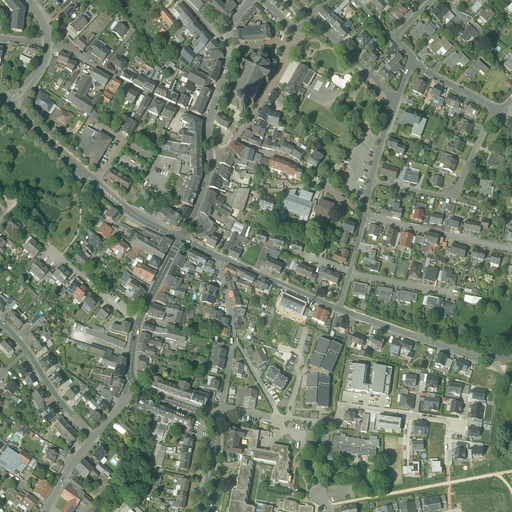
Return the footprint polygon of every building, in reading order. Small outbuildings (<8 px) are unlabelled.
[(2,0),(3,0),(2,1),(7,8),(8,7),(11,10),(19,3),(16,0),(2,0)] [(60,2),(59,1),(58,0),(53,0),(49,3),(55,10),(59,7),(62,4),(60,2)] [(189,0),(188,2),(198,12),(205,5),(200,0),(189,0)] [(228,17),(230,19),(233,16),(231,13),(237,7),(231,2),(229,4),(229,3),(226,6),(227,6),(225,8),(217,0),(216,2),(211,6),(211,7),(220,16),(223,14),(227,18),(228,17)] [(318,14),(326,21),(332,15),(328,11),(338,1),(336,0),(332,0),(325,8),(318,14)] [(377,0),(372,5),(380,13),(387,7),(380,0),(377,0)] [(400,6),(402,8),(405,6),(400,0),(397,3),(400,6)] [(349,3),(347,1),(343,4),(338,9),(340,12),(349,3)] [(25,10),(19,3),(11,10),(13,13),(12,14),(12,18),(13,18),(13,23),(11,23),(10,30),(15,30),(15,32),(22,33),(23,24),(21,24),(23,13),(24,13),(25,10)] [(431,14),(439,21),(449,11),(441,4),(431,14)] [(174,10),(176,13),(180,17),(186,12),(180,5),(174,10)] [(75,6),(72,9),(70,7),(62,14),(68,20),(74,15),(75,13),(75,12),(78,10),(77,9),(78,9),(78,8),(77,6),(75,6)] [(396,18),(399,21),(401,18),(402,18),(404,16),(404,15),(407,13),(402,8),(400,6),(394,11),(396,12),(393,15),(393,16),(395,18),(396,18)] [(479,16),(485,21),(488,17),(491,19),(494,15),(486,8),(479,16)] [(77,17),(79,19),(81,18),(85,15),(88,12),(86,9),(77,17)] [(251,9),(240,23),(245,27),(253,18),(256,13),(254,11),(251,9)] [(338,9),(332,15),(339,22),(340,21),(341,21),(338,17),(342,14),(340,12),(338,9)] [(170,28),(175,24),(173,23),(165,12),(160,15),(159,15),(161,18),(169,28),(170,28)] [(189,16),(186,12),(180,17),(177,19),(181,24),(184,22),(183,21),(189,16)] [(333,28),(339,22),(332,15),(326,21),(333,28)] [(196,24),(189,16),(183,21),(184,22),(181,24),(185,29),(187,31),(196,24),(195,24),(196,24)] [(86,24),(84,22),(81,18),(79,19),(70,27),(76,34),(86,24)] [(344,25),(341,21),(340,21),(339,22),(333,28),(337,32),(344,25)] [(427,24),(434,31),(437,29),(429,22),(427,24)] [(454,26),(450,22),(446,26),(450,30),(454,26)] [(237,26),(233,32),(244,32),(245,31),(245,29),(245,27),(240,23),(237,26)] [(245,29),(245,31),(250,31),(250,34),(263,33),(262,28),(260,28),(260,26),(259,23),(257,24),(257,23),(256,23),(255,23),(254,23),(253,24),(251,24),(248,27),(247,28),(248,29),(245,29)] [(112,32),(120,39),(126,30),(122,27),(118,24),(113,32),(112,32)] [(201,30),(196,24),(187,31),(191,36),(193,38),(201,30)] [(410,34),(417,41),(422,37),(420,35),(424,32),(425,31),(431,37),(435,32),(434,31),(427,24),(423,27),(420,24),(410,34)] [(347,27),(344,25),(337,32),(343,39),(349,33),(344,29),(346,27),(346,28),(347,27)] [(262,28),(263,33),(263,40),(263,41),(271,40),(270,29),(268,27),(262,28)] [(454,32),(460,37),(464,33),(458,28),(454,32)] [(468,28),(464,33),(460,37),(466,42),(471,36),(472,35),(477,39),(478,38),(480,36),(479,36),(476,33),(471,28),(469,30),(468,28)] [(187,31),(185,29),(183,30),(183,29),(177,35),(179,37),(187,31)] [(203,32),(201,30),(193,38),(195,40),(199,36),(203,32)] [(356,42),(366,52),(383,36),(377,30),(371,36),(369,36),(366,33),(365,33),(356,42)] [(187,31),(179,37),(177,39),(180,43),(181,44),(191,36),(187,31)] [(263,40),(263,33),(250,34),(250,31),(245,31),(244,32),(245,42),(263,40)] [(245,42),(244,32),(233,32),(234,43),(245,42)] [(88,41),(86,43),(88,45),(94,37),(91,34),(86,40),(88,41)] [(212,39),(205,34),(202,37),(197,42),(200,44),(204,47),(212,39)] [(82,52),(88,45),(86,43),(80,38),(75,45),(82,52)] [(428,48),(435,56),(440,50),(439,48),(441,46),(441,47),(442,46),(448,51),(452,47),(444,39),(440,42),(437,39),(435,41),(430,45),(428,48)] [(91,47),(94,49),(97,45),(100,42),(97,40),(91,47)] [(206,49),(208,52),(221,50),(219,48),(214,42),(206,49)] [(179,56),(190,65),(192,62),(196,56),(204,47),(200,44),(192,54),(186,48),(179,56)] [(91,54),(97,58),(103,49),(97,45),(94,49),(91,54)] [(385,55),(388,57),(396,49),(393,46),(389,50),(385,55)] [(26,55),(34,58),(39,50),(30,47),(26,55)] [(115,57),(119,60),(121,57),(125,51),(122,48),(115,57)] [(108,53),(103,49),(97,58),(102,62),(104,59),(109,53),(108,53)] [(208,52),(211,60),(223,58),(221,50),(208,52)] [(372,61),(374,63),(380,57),(374,51),(367,58),(371,62),(372,61)] [(104,59),(108,62),(113,54),(109,52),(108,53),(109,53),(104,59)] [(242,111),(243,111),(244,110),(245,111),(246,110),(245,109),(245,108),(247,108),(247,107),(247,106),(246,106),(247,105),(248,105),(248,104),(247,104),(248,102),(253,104),(253,105),(254,105),(254,103),(256,99),(257,99),(257,98),(256,98),(258,94),(259,94),(258,93),(260,89),(261,90),(261,89),(260,88),(262,84),(263,85),(264,84),(263,83),(264,81),(266,82),(266,83),(268,84),(269,83),(269,82),(269,81),(272,74),(273,73),(273,72),(274,68),(275,69),(275,68),(276,64),(277,64),(277,63),(276,63),(271,61),(271,60),(270,60),(269,60),(269,59),(267,59),(266,57),(267,56),(267,55),(266,56),(263,55),(263,53),(262,53),(262,55),(259,56),(258,55),(259,56),(257,59),(255,58),(253,59),(252,58),(252,59),(250,63),(246,61),(246,60),(245,61),(246,62),(244,64),(243,64),(242,63),(241,66),(242,66),(243,66),(242,69),(241,69),(241,71),(241,72),(242,72),(243,72),(246,73),(245,75),(243,75),(243,76),(244,76),(242,80),(241,80),(242,81),(240,85),(239,85),(240,86),(238,90),(237,89),(237,90),(238,91),(236,95),(234,96),(235,97),(236,96),(240,98),(240,99),(240,100),(239,100),(238,101),(239,101),(237,106),(236,105),(236,106),(237,107),(237,108),(238,109),(238,108),(243,110),(242,111)] [(444,63),(451,70),(456,65),(454,64),(458,60),(458,61),(459,60),(465,66),(469,62),(461,53),(457,56),(455,53),(454,53),(452,55),(444,63)] [(55,68),(64,71),(65,70),(69,63),(68,62),(69,58),(59,54),(57,62),(54,68),(55,68)] [(398,54),(395,57),(396,58),(391,63),(395,67),(398,64),(403,59),(400,57),(401,57),(398,54)] [(187,69),(190,65),(179,56),(176,59),(187,69)] [(196,63),(199,65),(202,60),(199,58),(196,56),(192,62),(195,64),(196,63)] [(110,65),(120,72),(123,67),(125,64),(119,60),(115,57),(110,65)] [(47,74),(52,76),(55,68),(54,68),(57,62),(51,60),(49,67),(49,68),(47,74)] [(69,63),(65,70),(68,71),(71,73),(76,66),(70,62),(69,63)] [(144,66),(143,68),(146,70),(151,73),(155,67),(146,62),(144,66)] [(210,69),(211,69),(219,72),(222,64),(217,62),(216,64),(212,63),(210,69)] [(471,74),(474,77),(480,70),(485,74),(488,71),(481,64),(478,62),(473,67),(468,72),(471,74)] [(316,74),(310,71),(299,65),(287,87),(298,93),(300,89),(303,84),(308,88),(316,74)] [(155,67),(151,73),(151,74),(148,79),(151,81),(156,72),(157,73),(160,70),(155,67)] [(378,74),(383,79),(389,73),(386,70),(384,68),(378,74)] [(220,73),(219,72),(211,69),(209,75),(208,74),(207,76),(208,77),(207,79),(211,81),(214,82),(215,83),(220,73)] [(67,73),(68,71),(65,70),(64,71),(59,80),(62,82),(68,73),(67,73)] [(93,70),(90,76),(89,77),(89,78),(88,78),(96,83),(101,74),(93,70)] [(120,78),(126,81),(131,73),(126,70),(123,74),(120,78)] [(202,88),(206,90),(211,81),(207,79),(195,72),(192,70),(189,75),(188,77),(186,80),(187,81),(194,84),(202,88)] [(63,90),(66,92),(78,74),(74,71),(63,90)] [(126,81),(131,83),(136,76),(131,73),(126,81)] [(392,76),(389,73),(383,79),(388,84),(394,78),(392,76)] [(96,83),(104,87),(110,79),(101,74),(96,83)] [(138,77),(136,76),(131,83),(133,85),(139,77),(138,76),(138,77)] [(344,81),(342,81),(338,87),(341,89),(345,91),(349,84),(351,83),(352,81),(352,79),(351,77),(349,76),(347,76),(345,77),(344,79),(344,81)] [(79,89),(76,95),(82,98),(90,83),(94,86),(96,83),(88,78),(89,78),(87,77),(86,77),(84,81),(79,89)] [(143,89),(147,81),(144,80),(139,77),(133,85),(142,90),(143,89)] [(334,85),(338,87),(342,81),(339,80),(338,78),(336,77),(334,77),(333,78),(332,80),(332,82),(333,84),(334,85)] [(108,89),(115,93),(121,84),(113,80),(108,89)] [(156,86),(153,84),(147,81),(143,89),(151,94),(156,86)] [(171,93),(172,91),(173,90),(176,83),(174,82),(172,81),(172,82),(169,88),(168,90),(167,91),(171,93)] [(413,91),(421,95),(426,85),(417,81),(415,85),(416,85),(413,91)] [(154,95),(164,99),(167,91),(168,90),(165,89),(159,86),(154,95)] [(296,97),(301,100),(303,96),(298,93),(287,87),(283,93),(286,95),(288,96),(294,100),(296,97)] [(431,94),(439,98),(443,91),(435,87),(431,94)] [(193,96),(198,98),(207,102),(211,93),(210,92),(206,90),(202,88),(201,91),(200,91),(199,93),(195,91),(193,96)] [(128,103),(132,105),(137,96),(126,90),(121,99),(125,102),(124,104),(126,105),(128,103)] [(179,96),(172,93),(171,93),(167,91),(164,99),(166,100),(175,105),(179,97),(179,96)] [(189,91),(185,98),(182,97),(177,106),(184,109),(185,107),(188,99),(190,95),(191,92),(189,91)] [(269,100),(273,103),(275,100),(279,94),(274,91),(272,95),(269,100)] [(95,98),(92,104),(95,106),(99,99),(100,99),(102,95),(98,92),(95,98)] [(33,103),(48,112),(53,105),(44,100),(46,97),(40,93),(33,103)] [(70,93),(65,101),(71,104),(75,96),(70,93)] [(89,116),(95,106),(92,104),(82,98),(76,95),(75,96),(71,104),(89,116)] [(100,99),(108,104),(111,100),(103,95),(100,99)] [(185,107),(187,109),(192,99),(197,101),(198,98),(193,96),(190,95),(188,99),(185,107)] [(458,109),(458,108),(461,100),(449,96),(446,105),(458,109)] [(141,104),(139,107),(145,110),(151,101),(145,97),(141,104)] [(197,101),(193,108),(191,112),(199,116),(201,115),(207,102),(198,98),(197,101)] [(56,108),(59,110),(64,103),(61,100),(56,107),(56,108)] [(148,112),(157,117),(163,106),(153,102),(148,112)] [(464,112),(476,118),(480,110),(467,104),(464,110),(464,111),(464,112)] [(48,112),(51,115),(56,108),(56,107),(53,105),(48,112)] [(143,112),(145,110),(139,107),(139,108),(135,114),(135,115),(140,117),(143,112)] [(167,120),(170,122),(175,111),(165,107),(161,117),(165,119),(167,120)] [(225,119),(231,122),(233,118),(223,113),(225,110),(219,107),(217,114),(218,116),(221,115),(225,119)] [(272,113),(270,112),(264,109),(258,119),(265,124),(266,122),(272,113)] [(411,135),(420,138),(426,121),(421,119),(422,115),(407,110),(408,110),(405,116),(403,123),(402,123),(414,127),(411,135)] [(65,126),(67,123),(71,118),(72,119),(74,117),(68,113),(66,115),(61,111),(55,120),(65,126)] [(89,116),(96,120),(99,116),(92,111),(89,116)] [(266,122),(268,124),(270,125),(275,126),(277,127),(278,127),(281,115),(272,113),(266,122)] [(122,133),(128,137),(129,137),(137,123),(140,117),(135,115),(133,119),(131,122),(128,121),(124,128),(121,132),(122,133)] [(186,134),(200,138),(200,129),(201,123),(185,115),(182,122),(185,124),(188,125),(187,133),(186,134)] [(220,127),(227,130),(231,122),(225,119),(221,115),(218,116),(214,121),(220,127)] [(156,134),(157,134),(159,135),(159,136),(162,131),(167,120),(165,119),(164,121),(162,122),(156,134)] [(257,122),(254,128),(264,131),(264,130),(266,126),(267,125),(257,122)] [(463,134),(468,136),(470,132),(472,127),(466,125),(463,124),(461,132),(464,133),(463,134)] [(506,138),(511,140),(511,137),(511,125),(510,125),(508,130),(505,129),(502,136),(506,137),(506,138)] [(87,162),(95,167),(104,152),(106,150),(107,148),(108,146),(109,144),(111,142),(99,134),(98,135),(86,128),(81,137),(77,143),(73,149),(74,149),(75,151),(77,151),(81,154),(80,155),(88,160),(87,162)] [(254,128),(251,134),(258,137),(263,139),(265,136),(263,136),(265,132),(264,131),(254,128)] [(165,132),(162,131),(159,136),(159,135),(158,137),(157,140),(161,141),(165,132)] [(190,146),(201,147),(200,138),(186,134),(187,133),(182,132),(179,131),(178,136),(176,140),(177,141),(181,142),(181,145),(190,146)] [(242,142),(254,146),(257,140),(258,137),(251,134),(247,132),(246,133),(244,136),(241,141),(242,141),(242,142)] [(272,138),(271,142),(275,143),(276,140),(280,141),(282,136),(274,134),(273,138),(272,138)] [(285,141),(284,143),(287,144),(290,137),(283,134),(282,139),(285,141)] [(280,153),(283,145),(284,143),(285,141),(282,139),(281,141),(280,143),(279,143),(278,146),(275,144),(274,147),(272,151),(280,153)] [(262,149),(272,151),(274,147),(270,146),(271,142),(266,140),(262,149)] [(387,149),(394,151),(396,151),(397,146),(398,143),(389,140),(387,149)] [(446,151),(453,154),(454,151),(461,154),(463,149),(462,149),(464,144),(459,143),(455,141),(453,147),(451,146),(449,145),(446,151)] [(158,151),(169,153),(170,143),(162,142),(158,151)] [(175,144),(170,143),(169,153),(177,155),(190,158),(190,155),(190,146),(181,145),(175,144)] [(233,143),(229,149),(236,156),(243,161),(246,149),(244,149),(233,143)] [(280,153),(287,155),(291,148),(288,146),(283,145),(280,153)] [(190,155),(201,156),(201,147),(190,146),(190,155)] [(406,148),(397,146),(396,151),(394,151),(394,153),(394,154),(403,157),(406,148)] [(297,147),(295,149),(290,156),(290,157),(299,161),(305,152),(297,147)] [(224,155),(232,159),(234,157),(236,156),(229,149),(224,155)] [(247,163),(252,163),(254,154),(255,153),(246,149),(243,161),(242,162),(247,163)] [(176,160),(177,155),(169,153),(158,151),(157,150),(156,156),(176,160)] [(307,164),(316,170),(323,158),(315,152),(307,164)] [(486,165),(490,167),(493,163),(500,166),(503,158),(499,156),(499,155),(494,153),(493,156),(491,155),(490,159),(486,165)] [(262,157),(254,154),(252,163),(253,164),(260,165),(261,158),(262,157)] [(440,164),(444,166),(445,166),(448,159),(449,156),(444,154),(440,164)] [(234,162),(235,160),(232,159),(224,155),(220,164),(230,169),(231,167),(235,169),(236,165),(234,162)] [(189,171),(193,171),(199,171),(201,171),(201,159),(190,158),(189,163),(189,171)] [(269,169),(275,171),(278,161),(274,160),(271,159),(271,161),(269,166),(269,169)] [(453,161),(448,159),(445,166),(444,166),(442,170),(448,172),(452,173),(454,169),(456,162),(453,161)] [(172,173),(178,175),(181,166),(180,166),(181,162),(176,161),(172,173)] [(275,171),(281,172),(284,163),(280,162),(281,161),(278,161),(275,171)] [(281,173),(287,175),(290,166),(290,165),(287,164),(284,163),(281,172),(281,173)] [(294,176),(295,170),(296,168),(292,167),(293,167),(290,166),(287,175),(287,176),(293,178),(294,176)] [(219,167),(214,176),(222,180),(226,181),(228,178),(229,178),(230,176),(229,175),(230,172),(219,167)] [(380,176),(395,180),(398,172),(391,170),(391,169),(383,167),(380,176)] [(119,188),(126,192),(131,183),(121,177),(122,177),(119,175),(118,176),(110,170),(104,179),(112,183),(112,184),(119,188)] [(299,171),(295,170),(294,176),(297,177),(296,180),(301,181),(303,174),(302,174),(302,172),(299,171)] [(404,182),(417,185),(418,176),(406,173),(404,182)] [(174,193),(182,195),(188,178),(180,176),(174,193)] [(214,176),(210,185),(219,188),(220,184),(222,180),(214,176)] [(192,203),(199,180),(192,179),(188,178),(182,195),(181,198),(183,200),(192,203)] [(432,188),(440,189),(442,179),(435,178),(434,183),(433,183),(432,188)] [(201,180),(200,180),(199,180),(192,203),(183,200),(181,198),(179,203),(191,208),(201,180)] [(222,180),(220,184),(231,189),(232,183),(226,181),(222,180)] [(481,196),(490,197),(491,183),(480,181),(480,186),(480,187),(482,187),(481,196)] [(237,196),(232,210),(238,212),(242,213),(250,190),(238,190),(237,196)] [(303,222),(306,223),(311,211),(314,212),(316,203),(313,202),(312,204),(310,203),(313,195),(301,191),(299,199),(294,197),(297,190),(288,192),(287,195),(286,194),(279,214),(280,214),(283,215),(285,210),(286,210),(288,211),(288,212),(292,214),(292,213),(298,214),(297,215),(300,216),(301,216),(301,215),(304,217),(302,222),(303,222)] [(208,192),(204,203),(212,207),(217,196),(208,192)] [(228,216),(230,217),(231,215),(231,213),(224,209),(226,206),(222,205),(225,199),(217,196),(212,207),(214,208),(228,216)] [(271,212),(272,213),(273,208),(276,200),(275,200),(271,199),(271,200),(262,197),(259,207),(267,209),(266,211),(271,212)] [(204,203),(201,210),(209,216),(212,207),(204,203)] [(325,219),(330,221),(333,212),(332,211),(334,206),(324,203),(323,204),(320,203),(318,207),(316,213),(316,214),(321,216),(322,217),(326,218),(325,219)] [(417,204),(415,212),(426,214),(427,206),(417,204)] [(178,215),(177,216),(182,219),(184,220),(185,221),(190,211),(182,207),(178,215)] [(112,223),(114,224),(120,216),(111,208),(108,212),(110,214),(107,218),(112,223)] [(160,213),(166,218),(167,217),(171,212),(165,208),(160,213)] [(391,219),(393,211),(389,210),(382,208),(380,216),(386,217),(386,218),(391,219)] [(207,219),(209,216),(201,210),(200,213),(207,219)] [(232,210),(231,213),(231,215),(230,217),(236,221),(237,215),(238,212),(232,210)] [(284,215),(286,210),(285,210),(283,215),(280,214),(278,220),(285,222),(287,216),(284,215)] [(402,212),(398,212),(393,211),(391,219),(400,221),(402,212)] [(176,229),(182,219),(177,216),(173,214),(171,212),(167,217),(168,218),(165,223),(169,225),(168,226),(171,227),(172,227),(176,229)] [(425,219),(426,214),(415,212),(414,216),(413,221),(418,222),(419,223),(421,223),(422,223),(422,222),(423,218),(425,219)] [(197,217),(212,228),(214,225),(207,219),(200,213),(199,214),(198,217),(197,217)] [(430,224),(441,226),(443,217),(439,217),(438,216),(438,215),(437,215),(436,215),(435,216),(431,215),(430,224)] [(223,224),(231,229),(236,221),(230,217),(228,216),(223,224)] [(207,235),(212,228),(197,217),(196,219),(197,220),(195,222),(195,223),(196,223),(196,224),(195,225),(196,225),(197,228),(196,228),(194,229),(195,231),(194,233),(196,236),(195,237),(196,237),(198,236),(199,240),(203,239),(205,240),(207,236),(207,235)] [(450,228),(458,229),(459,221),(452,219),(451,220),(450,227),(450,228)] [(104,225),(109,230),(112,227),(103,220),(101,223),(104,226),(104,225)] [(481,226),(481,228),(484,229),(484,230),(488,231),(489,222),(482,221),(481,225),(481,226)] [(18,231),(12,226),(9,223),(8,222),(1,230),(9,237),(12,234),(15,235),(18,231)] [(18,231),(21,233),(23,231),(24,230),(23,229),(19,226),(15,222),(12,226),(18,231)] [(235,222),(231,232),(240,236),(244,226),(235,222)] [(464,231),(472,232),(473,224),(465,222),(464,231)] [(341,240),(346,242),(348,234),(353,235),(356,227),(346,223),(341,240)] [(136,235),(149,243),(150,241),(153,243),(154,239),(144,233),(144,234),(143,234),(137,232),(120,224),(119,227),(127,231),(133,233),(135,235),(136,235)] [(480,234),(481,229),(481,228),(481,226),(481,225),(473,224),(472,232),(480,234)] [(97,232),(105,239),(108,236),(107,236),(111,231),(109,230),(104,225),(104,226),(100,230),(99,229),(99,230),(98,230),(97,231),(97,232)] [(205,240),(208,241),(210,236),(212,237),(216,230),(217,230),(218,228),(215,225),(214,225),(212,228),(207,235),(207,236),(205,240)] [(377,238),(377,239),(378,234),(379,229),(371,227),(371,229),(370,231),(369,237),(374,238),(374,236),(377,237),(377,238)] [(154,239),(155,240),(157,236),(144,230),(143,234),(144,234),(144,233),(154,239)] [(91,236),(95,239),(97,237),(91,232),(90,231),(88,234),(91,236)] [(389,232),(387,242),(394,244),(395,244),(398,234),(389,232)] [(256,240),(265,243),(267,239),(268,236),(267,236),(258,233),(256,240)] [(405,249),(410,250),(411,244),(413,238),(413,237),(404,234),(401,244),(400,248),(405,249)] [(426,234),(425,239),(424,243),(427,244),(426,248),(424,247),(422,254),(424,254),(424,255),(425,256),(427,256),(428,255),(433,236),(426,234)] [(161,262),(166,253),(158,248),(149,243),(136,235),(135,235),(132,241),(131,242),(130,243),(130,244),(141,251),(152,257),(161,262)] [(89,240),(88,242),(96,249),(97,249),(98,247),(98,246),(100,244),(97,241),(98,240),(97,240),(96,240),(95,239),(91,236),(89,239),(89,240)] [(160,243),(158,248),(166,253),(172,243),(163,239),(157,236),(155,240),(160,243)] [(206,244),(215,248),(219,240),(212,237),(210,236),(208,241),(206,244)] [(233,246),(232,248),(236,250),(238,246),(239,242),(247,245),(248,241),(247,240),(237,236),(233,246)] [(431,256),(433,249),(434,246),(437,247),(437,246),(437,244),(438,239),(439,237),(433,236),(428,255),(431,256)] [(273,245),(283,248),(285,240),(276,238),(275,237),(274,241),(273,245)] [(155,240),(154,239),(153,243),(150,241),(149,243),(158,248),(160,243),(155,240)] [(24,249),(29,254),(37,245),(32,241),(27,245),(24,249)] [(95,250),(96,249),(88,242),(87,243),(86,242),(82,246),(92,254),(93,254),(94,253),(94,251),(95,250)] [(116,256),(120,259),(126,253),(124,252),(128,248),(121,242),(118,246),(117,246),(116,245),(111,250),(117,255),(116,256)] [(291,250),(301,253),(302,249),(303,246),(302,245),(294,243),(291,250)] [(232,248),(233,246),(230,245),(229,245),(226,244),(223,251),(230,254),(232,248)] [(42,250),(37,245),(29,254),(34,259),(42,250)] [(450,255),(464,258),(466,249),(462,248),(462,249),(457,247),(453,246),(452,251),(451,250),(450,255)] [(132,253),(134,255),(137,257),(141,251),(135,248),(132,253)] [(241,252),(236,250),(232,248),(230,254),(228,257),(238,261),(241,252)] [(270,256),(277,259),(280,253),(272,250),(270,256)] [(333,260),(345,264),(347,259),(347,258),(349,253),(346,252),(343,251),(341,256),(341,257),(335,255),(333,260)] [(472,254),(471,258),(475,259),(483,261),(485,253),(482,252),(482,253),(473,251),(472,254)] [(193,261),(196,262),(198,256),(189,252),(186,257),(188,258),(188,262),(190,263),(191,263),(192,263),(193,261)] [(79,255),(86,261),(88,261),(79,253),(73,260),(74,260),(79,255)] [(178,254),(175,260),(183,264),(186,258),(178,254)] [(363,269),(378,273),(380,264),(373,263),(375,255),(373,255),(372,255),(370,254),(368,260),(365,260),(363,269)] [(74,260),(81,267),(86,261),(79,255),(74,260)] [(489,263),(494,265),(499,266),(502,257),(497,256),(497,257),(491,255),(490,261),(489,263)] [(202,265),(204,266),(207,260),(198,256),(196,262),(197,263),(199,263),(202,265)] [(265,268),(272,271),(276,263),(268,260),(269,258),(265,256),(260,267),(265,269),(265,268)] [(148,266),(157,270),(161,262),(152,257),(151,260),(148,266)] [(283,267),(289,269),(292,261),(286,259),(283,266),(283,267)] [(81,267),(74,260),(73,260),(81,268),(88,261),(86,261),(81,267)] [(178,266),(182,267),(183,264),(175,260),(173,263),(172,266),(177,268),(178,266)] [(212,262),(207,260),(204,266),(204,268),(211,270),(213,264),(212,262)] [(30,271),(35,276),(43,267),(38,262),(34,267),(30,271)] [(132,273),(151,283),(156,273),(140,265),(137,263),(132,273)] [(283,266),(276,263),(272,271),(280,274),(280,273),(283,267),(283,266)] [(224,274),(235,279),(236,276),(236,274),(238,270),(228,265),(225,272),(224,274)] [(409,278),(418,281),(421,272),(422,268),(421,268),(413,265),(412,265),(411,271),(409,278)] [(178,274),(180,269),(177,268),(172,266),(167,278),(175,280),(176,280),(177,276),(178,274)] [(299,275),(303,277),(306,269),(299,266),(297,270),(297,269),(296,272),(295,274),(296,274),(299,276),(299,275)] [(48,272),(43,267),(35,276),(40,281),(45,276),(48,272)] [(53,276),(57,280),(65,271),(61,267),(53,276)] [(199,270),(214,275),(215,271),(214,271),(211,270),(204,268),(201,267),(199,270)] [(313,272),(306,269),(303,277),(306,278),(306,279),(309,280),(310,280),(312,276),(313,272)] [(424,281),(434,284),(438,270),(432,269),(432,270),(427,269),(426,275),(424,281)] [(450,284),(454,285),(456,276),(452,275),(449,275),(449,271),(444,269),(443,273),(441,282),(446,283),(447,283),(449,283),(450,284)] [(236,276),(244,280),(247,274),(238,270),(236,274),(236,276)] [(70,276),(65,271),(57,280),(62,284),(66,280),(70,276)] [(327,282),(329,283),(333,274),(325,272),(324,275),(323,275),(322,280),(327,282)] [(126,289),(131,292),(132,290),(128,287),(131,282),(132,281),(129,279),(130,277),(125,273),(118,278),(126,284),(123,287),(126,289)] [(224,275),(226,284),(233,283),(236,284),(237,284),(237,281),(237,280),(235,279),(224,274),(224,275)] [(255,278),(247,274),(244,280),(246,281),(252,284),(255,278)] [(338,277),(333,274),(329,283),(333,284),(336,286),(336,285),(337,286),(339,281),(338,281),(340,278),(340,277),(338,277)] [(176,289),(178,290),(180,285),(182,280),(180,280),(176,280),(175,280),(167,278),(164,284),(163,286),(171,289),(171,288),(176,289)] [(131,282),(140,288),(141,286),(132,280),(132,281),(131,282)] [(265,290),(266,291),(269,284),(259,280),(257,286),(265,290)] [(69,289),(74,294),(81,286),(76,281),(73,284),(72,284),(71,286),(71,287),(70,288),(69,289)] [(131,292),(141,300),(146,293),(140,288),(131,282),(128,287),(132,290),(131,292)] [(235,291),(233,283),(226,284),(228,292),(235,291)] [(69,287),(66,284),(64,287),(64,286),(60,290),(62,292),(60,294),(61,296),(66,290),(69,287)] [(264,293),(268,295),(272,285),(269,284),(266,291),(265,290),(264,293)] [(352,295),(365,298),(366,295),(367,287),(367,286),(355,284),(352,295)] [(87,292),(81,286),(74,294),(72,295),(75,298),(79,301),(83,297),(87,292)] [(167,297),(168,295),(171,289),(163,286),(159,294),(167,297)] [(66,290),(61,296),(62,296),(66,292),(69,289),(70,288),(69,287),(66,290)] [(215,299),(216,295),(217,290),(212,288),(212,289),(210,288),(204,287),(203,289),(202,295),(203,296),(215,299)] [(175,298),(175,297),(175,296),(174,296),(176,289),(171,288),(171,289),(168,295),(170,297),(175,298)] [(379,297),(379,299),(391,301),(392,297),(392,294),(393,291),(378,288),(376,297),(379,297)] [(184,298),(185,291),(178,290),(176,289),(174,296),(175,296),(178,297),(184,298)] [(123,295),(138,305),(141,300),(131,292),(130,293),(126,291),(126,292),(123,295)] [(228,294),(230,300),(239,298),(238,291),(228,294)] [(399,302),(405,303),(410,304),(411,302),(416,303),(418,295),(401,292),(400,293),(399,299),(399,302)] [(90,294),(85,299),(83,301),(85,303),(92,296),(90,294)] [(173,299),(167,297),(159,294),(157,298),(166,302),(171,303),(173,299)] [(85,303),(91,309),(98,301),(92,296),(85,303)] [(213,306),(215,299),(203,296),(202,303),(213,306)] [(472,304),(473,302),(473,298),(465,296),(464,303),(472,304)] [(80,304),(83,301),(85,299),(83,297),(79,301),(77,303),(80,305),(80,304)] [(284,297),(283,299),(279,306),(286,310),(291,300),(291,298),(289,297),(289,299),(284,297)] [(426,311),(430,312),(438,313),(451,316),(451,317),(453,306),(443,304),(443,303),(440,303),(441,300),(440,300),(428,297),(427,298),(426,305),(426,306),(427,306),(426,311)] [(9,298),(6,302),(7,303),(5,305),(5,306),(8,308),(13,303),(14,302),(9,298)] [(239,298),(230,300),(231,308),(241,306),(239,298)] [(295,302),(291,300),(286,310),(293,313),(298,300),(296,299),(295,302)] [(300,301),(298,300),(293,313),(301,316),(305,308),(306,306),(300,303),(300,301)] [(85,303),(82,306),(89,313),(92,310),(91,309),(85,303)] [(147,316),(162,321),(163,318),(161,317),(162,315),(163,312),(173,316),(173,314),(177,316),(179,312),(178,312),(174,311),(171,310),(165,308),(164,309),(153,305),(152,304),(147,316)] [(97,316),(103,321),(111,313),(104,307),(101,311),(97,316)] [(310,310),(305,308),(301,316),(307,319),(310,312),(310,310)] [(312,319),(319,321),(323,311),(317,309),(315,314),(312,319)] [(7,317),(13,323),(20,317),(17,314),(17,315),(13,311),(7,317)] [(232,312),(234,319),(240,318),(240,312),(240,311),(232,312)] [(329,314),(323,311),(319,321),(318,324),(324,326),(325,324),(327,319),(329,314)] [(181,325),(184,317),(184,314),(179,312),(177,316),(177,317),(174,323),(181,325)] [(210,319),(219,322),(220,319),(222,319),(223,316),(216,314),(212,313),(211,316),(210,319)] [(33,318),(35,319),(37,322),(40,320),(41,319),(37,314),(33,318)] [(270,315),(266,314),(264,320),(271,323),(274,316),(270,315)] [(22,320),(20,317),(13,323),(19,329),(23,326),(22,326),(25,323),(24,322),(22,320)] [(243,319),(240,318),(234,319),(233,319),(235,329),(240,328),(241,322),(242,322),(243,319)] [(229,321),(222,319),(220,319),(219,322),(218,325),(227,327),(229,321)] [(347,321),(337,319),(336,329),(345,330),(347,321)] [(110,331),(127,335),(130,325),(122,323),(120,328),(112,326),(110,331)] [(152,334),(152,333),(153,331),(153,328),(143,325),(141,331),(152,334)] [(100,329),(97,332),(105,335),(107,336),(108,332),(103,331),(104,330),(101,328),(100,329)] [(26,337),(32,345),(39,340),(36,335),(40,332),(37,329),(26,337)] [(87,335),(107,343),(110,337),(107,336),(105,335),(97,332),(92,330),(89,329),(87,335)] [(40,332),(36,335),(39,340),(43,337),(47,334),(44,331),(41,333),(40,332)] [(166,339),(176,342),(184,344),(186,336),(168,331),(167,335),(166,339)] [(139,343),(148,345),(149,342),(150,336),(141,334),(139,343)] [(353,335),(353,337),(351,343),(352,343),(356,345),(359,337),(354,335),(353,335)] [(126,344),(110,337),(107,343),(124,350),(126,344)] [(358,345),(362,347),(364,342),(365,339),(359,337),(356,345),(358,345)] [(377,348),(381,350),(384,343),(383,343),(384,341),(379,339),(374,337),(374,338),(372,343),(372,345),(378,347),(377,348)] [(151,339),(150,342),(150,346),(160,348),(160,347),(162,342),(151,339)] [(321,339),(315,353),(318,355),(317,356),(314,355),(309,366),(312,368),(311,371),(311,373),(310,376),(307,376),(306,389),(310,390),(310,391),(306,391),(305,405),(318,406),(318,409),(328,409),(329,388),(326,387),(326,386),(330,386),(330,378),(328,378),(329,374),(331,374),(338,357),(335,356),(336,355),(339,356),(343,347),(333,343),(332,344),(321,339)] [(8,354),(11,352),(14,348),(6,340),(0,346),(8,354)] [(32,345),(38,353),(45,347),(42,344),(39,340),(32,345)] [(67,345),(88,352),(90,347),(69,340),(68,340),(67,345)] [(398,356),(400,352),(399,352),(402,344),(393,341),(389,353),(391,353),(397,356),(398,356)] [(400,352),(402,353),(405,354),(408,355),(409,353),(410,353),(413,345),(403,341),(402,344),(399,352),(400,352)] [(136,352),(144,354),(146,349),(146,346),(138,344),(136,352)] [(91,345),(90,347),(88,352),(98,356),(103,357),(102,359),(105,361),(105,362),(111,364),(113,357),(111,356),(112,352),(91,345)] [(151,350),(146,349),(144,354),(154,357),(155,353),(151,352),(151,350)] [(214,358),(215,359),(215,358),(224,361),(226,352),(222,351),(216,349),(214,358)] [(256,361),(260,366),(264,364),(266,363),(267,361),(264,356),(261,350),(254,354),(252,355),(255,361),(256,361)] [(40,357),(42,360),(50,355),(48,352),(40,357)] [(448,357),(439,354),(435,365),(444,368),(444,367),(447,360),(448,357)] [(42,360),(48,371),(54,367),(57,365),(50,355),(42,360)] [(95,362),(104,365),(105,362),(105,361),(102,359),(103,357),(98,356),(97,358),(97,357),(95,362)] [(149,371),(151,365),(147,364),(148,359),(145,358),(139,357),(136,370),(140,371),(140,369),(149,371)] [(119,358),(118,359),(115,366),(124,369),(125,361),(119,358)] [(225,361),(224,361),(215,358),(215,359),(212,367),(218,369),(223,370),(225,361)] [(453,362),(447,360),(444,367),(450,369),(453,362)] [(468,367),(469,365),(458,361),(455,369),(466,373),(468,367)] [(17,369),(22,378),(25,376),(30,373),(25,365),(17,369)] [(233,374),(237,375),(242,376),(242,372),(244,366),(235,365),(233,374)] [(124,369),(115,366),(115,369),(115,372),(107,370),(106,374),(105,378),(106,378),(108,379),(110,379),(111,376),(114,376),(120,377),(124,378),(124,369)] [(272,386),(282,392),(289,381),(280,376),(281,373),(271,366),(264,378),(274,383),(272,386)] [(351,392),(383,396),(386,368),(373,367),(372,375),(374,375),(372,389),(363,388),(365,367),(354,366),(351,392)] [(282,374),(288,377),(291,370),(286,367),(282,374)] [(367,367),(365,367),(363,388),(372,389),(374,375),(372,375),(371,387),(365,386),(367,367)] [(60,387),(65,384),(63,381),(64,379),(60,373),(54,377),(55,377),(53,379),(59,387),(60,387)] [(28,387),(28,388),(32,385),(36,383),(32,376),(27,379),(24,381),(28,387)] [(416,378),(407,376),(406,382),(405,386),(415,387),(416,378)] [(434,388),(437,389),(438,380),(432,379),(432,378),(427,377),(426,383),(426,387),(429,388),(429,389),(434,389),(434,388)] [(167,394),(173,397),(177,387),(172,386),(161,382),(162,381),(154,378),(153,378),(150,387),(154,389),(153,389),(161,392),(167,394)] [(4,391),(12,395),(15,390),(18,387),(10,381),(7,385),(4,391)] [(115,385),(115,388),(122,390),(123,382),(119,382),(114,381),(113,385),(115,385)] [(210,390),(218,391),(219,383),(212,381),(210,387),(210,389),(210,390)] [(60,387),(62,390),(70,385),(67,382),(65,384),(60,387)] [(177,388),(177,387),(173,397),(186,401),(190,392),(188,391),(190,386),(179,382),(177,388)] [(461,391),(462,386),(456,385),(449,384),(447,395),(453,396),(453,394),(460,395),(461,396),(461,391)] [(117,400),(122,390),(115,388),(114,387),(111,393),(110,397),(111,398),(117,400)] [(72,400),(75,403),(83,395),(80,392),(78,394),(73,388),(70,390),(65,395),(71,401),(72,400)] [(38,405),(41,402),(46,399),(44,396),(40,389),(36,392),(31,395),(32,396),(31,396),(38,405)] [(110,401),(111,398),(110,397),(111,393),(103,390),(100,396),(105,400),(105,399),(110,401)] [(245,398),(256,399),(258,391),(246,390),(244,398),(245,398)] [(473,396),(472,399),(479,400),(484,401),(485,391),(474,390),(473,393),(474,393),(473,396)] [(198,394),(193,393),(190,402),(205,407),(208,396),(198,393),(198,394)] [(75,403),(77,405),(84,397),(84,396),(83,395),(75,403)] [(412,410),(413,398),(407,397),(402,396),(400,404),(400,408),(412,410)] [(243,408),(254,409),(256,399),(245,398),(243,408)] [(426,398),(425,398),(424,407),(429,408),(431,408),(431,411),(437,412),(439,400),(434,399),(426,398)] [(91,399),(89,402),(96,409),(98,407),(98,406),(96,404),(96,403),(91,399)] [(103,400),(100,404),(98,406),(98,407),(105,413),(110,405),(109,404),(104,401),(103,400)] [(142,415),(150,418),(151,418),(155,406),(143,401),(137,407),(135,409),(142,415)] [(46,410),(43,407),(44,406),(41,402),(38,405),(36,406),(39,410),(37,411),(36,412),(39,416),(45,412),(44,411),(46,410)] [(93,412),(96,409),(89,402),(86,405),(91,410),(93,412)] [(452,403),(450,414),(460,415),(460,412),(461,412),(461,408),(461,405),(458,404),(452,403)] [(44,411),(45,412),(48,415),(43,419),(47,423),(51,419),(58,413),(51,405),(46,410),(44,411)] [(135,409),(137,407),(136,405),(133,408),(134,409),(132,411),(133,412),(137,415),(140,417),(142,415),(135,409)] [(161,431),(164,432),(169,424),(170,424),(171,424),(175,414),(173,413),(173,412),(159,407),(155,406),(151,418),(154,419),(152,428),(153,428),(156,429),(158,430),(161,431)] [(473,406),(472,406),(471,411),(472,411),(471,419),(474,419),(480,420),(482,407),(479,407),(473,406)] [(85,417),(88,419),(94,412),(93,412),(91,410),(85,417)] [(128,415),(133,420),(136,417),(137,415),(133,412),(132,411),(132,410),(128,415)] [(88,419),(94,425),(101,417),(94,412),(88,419)] [(351,424),(353,424),(354,415),(345,413),(344,420),(344,423),(346,423),(347,423),(348,423),(347,425),(350,425),(351,424)] [(181,426),(190,430),(194,421),(175,414),(171,424),(170,424),(180,428),(181,426)] [(388,418),(377,417),(376,429),(400,432),(401,432),(402,420),(392,419),(392,420),(388,419),(388,418)] [(53,428),(57,432),(66,424),(62,419),(58,423),(53,428)] [(426,424),(415,422),(414,435),(424,436),(424,433),(425,427),(426,424)] [(121,423),(120,424),(125,429),(123,431),(125,433),(128,430),(121,423)] [(70,428),(66,424),(57,432),(61,436),(70,428)] [(22,437),(26,431),(20,426),(16,432),(22,437)] [(125,433),(123,431),(118,427),(117,427),(115,429),(123,436),(125,433)] [(79,438),(70,428),(61,436),(70,446),(79,438)] [(474,429),(469,428),(468,436),(479,438),(480,429),(474,429)] [(234,455),(239,456),(241,456),(242,457),(241,460),(252,461),(276,465),(275,468),(274,469),(273,473),(273,472),(271,480),(273,481),(273,483),(275,483),(275,481),(278,482),(280,482),(285,483),(287,483),(288,476),(288,475),(287,475),(287,474),(286,473),(287,470),(288,469),(288,466),(288,465),(288,463),(289,462),(289,460),(288,460),(288,459),(288,458),(288,455),(289,454),(289,453),(288,452),(288,448),(275,446),(273,445),(272,446),(271,446),(271,452),(270,452),(267,452),(266,452),(266,451),(264,451),(263,451),(256,450),(258,441),(258,439),(258,437),(259,431),(257,431),(256,432),(242,429),(241,430),(240,433),(237,432),(237,430),(237,431),(234,430),(233,430),(234,430),(233,431),(230,431),(229,435),(231,435),(230,441),(229,441),(228,444),(229,444),(228,449),(227,449),(226,453),(234,455)] [(323,461),(333,462),(334,460),(340,459),(339,452),(342,452),(342,454),(352,453),(352,456),(362,455),(362,457),(369,456),(370,456),(370,453),(376,452),(376,448),(376,447),(365,445),(345,443),(345,438),(341,437),(334,437),(333,447),(332,453),(332,454),(324,453),(323,461)] [(370,441),(365,442),(365,445),(376,447),(376,448),(379,449),(379,441),(377,441),(377,438),(370,437),(370,441)] [(183,444),(182,448),(191,449),(193,442),(187,440),(184,440),(183,444)] [(9,446),(7,450),(14,454),(16,451),(9,446)] [(92,457),(98,463),(103,457),(104,459),(107,455),(105,454),(106,454),(101,450),(101,449),(99,448),(97,451),(92,457)] [(182,448),(181,455),(190,457),(191,449),(182,448)] [(478,448),(471,448),(471,451),(471,457),(472,457),(483,457),(483,448),(478,448)] [(16,470),(21,473),(25,467),(21,464),(23,461),(19,458),(14,454),(7,450),(7,449),(4,454),(0,459),(16,470)] [(14,454),(19,458),(22,452),(17,449),(16,451),(14,454)] [(45,460),(53,464),(58,455),(48,450),(47,452),(49,453),(47,456),(45,460)] [(454,450),(455,461),(465,461),(465,450),(456,450),(454,450)] [(58,456),(64,459),(67,453),(61,451),(58,456)] [(21,464),(25,467),(26,466),(31,458),(22,452),(19,458),(23,461),(21,464)] [(230,462),(230,463),(230,462),(232,461),(234,461),(235,461),(235,459),(235,458),(232,458),(233,455),(234,455),(226,453),(226,454),(227,454),(227,457),(226,457),(226,458),(226,459),(225,459),(225,460),(226,460),(227,461),(227,462),(228,462),(230,462)] [(181,455),(180,463),(188,464),(190,457),(181,455)] [(36,462),(31,458),(26,466),(32,470),(36,465),(36,462)] [(16,470),(0,459),(0,465),(13,474),(16,470)] [(70,477),(74,480),(76,477),(77,477),(79,478),(81,476),(85,480),(90,473),(96,479),(99,476),(93,470),(83,460),(75,470),(72,474),(70,477)] [(254,511),(255,511),(255,510),(254,508),(247,507),(246,506),(245,505),(245,504),(245,503),(245,500),(246,500),(247,496),(246,495),(246,493),(247,492),(248,489),(247,488),(247,486),(249,485),(249,482),(248,481),(249,478),(250,478),(250,474),(250,473),(250,471),(251,470),(251,469),(253,469),(253,468),(253,465),(252,464),(252,463),(252,461),(241,460),(240,461),(236,464),(236,465),(236,467),(241,464),(239,472),(239,473),(238,475),(239,476),(238,479),(237,480),(237,483),(237,489),(233,488),(233,489),(232,492),(229,510),(228,511),(254,511)] [(100,463),(95,468),(101,475),(103,473),(108,477),(108,476),(111,473),(100,463)] [(187,472),(188,464),(180,463),(179,467),(178,470),(187,472)] [(419,463),(407,463),(407,468),(407,475),(411,475),(411,476),(415,476),(415,474),(419,474),(419,463)] [(442,474),(442,469),(440,469),(440,463),(438,463),(432,463),(432,474),(442,474)] [(38,483),(39,483),(41,480),(32,473),(30,477),(38,483)] [(110,483),(112,480),(108,476),(108,477),(103,473),(101,475),(110,483)] [(76,487),(82,492),(85,489),(74,480),(70,477),(67,481),(70,483),(76,487)] [(33,493),(44,501),(52,487),(41,480),(39,483),(38,483),(37,484),(38,485),(33,493)] [(104,486),(115,496),(119,491),(108,481),(104,486)] [(68,502),(76,508),(81,500),(85,495),(84,494),(82,492),(76,487),(74,490),(67,486),(60,497),(68,502)] [(20,501),(21,502),(24,498),(19,494),(15,498),(20,501)] [(29,495),(25,499),(30,502),(30,503),(34,506),(38,502),(29,495)] [(87,511),(100,511),(94,505),(90,501),(91,500),(88,498),(84,503),(90,509),(87,511)] [(429,500),(424,500),(425,508),(427,507),(427,511),(430,511),(436,511),(441,511),(440,504),(439,498),(438,498),(429,500)] [(31,510),(34,506),(30,503),(30,502),(25,499),(22,503),(21,504),(29,510),(31,510)] [(273,509),(272,511),(312,511),(313,508),(312,507),(308,507),(307,507),(304,507),(304,508),(302,508),(302,506),(298,506),(298,504),(296,502),(286,500),(284,502),(283,502),(283,503),(279,503),(278,510),(273,509)] [(62,511),(73,511),(76,508),(68,502),(62,511)] [(409,504),(401,505),(401,511),(415,511),(416,511),(414,503),(409,504)]
